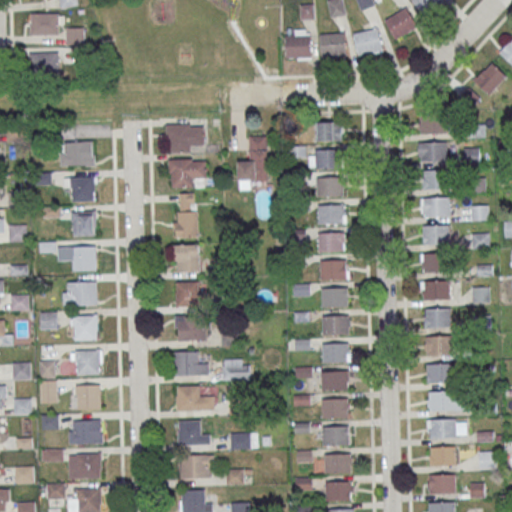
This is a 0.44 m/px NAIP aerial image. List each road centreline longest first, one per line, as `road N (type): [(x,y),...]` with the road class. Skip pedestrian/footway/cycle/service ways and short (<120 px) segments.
road 1 (residential): [(390,511),(378,93)]
road 2 (residential): [(142,511),(131,120)]
road 3 (residential): [(498,0),(404,88),(232,96)]
